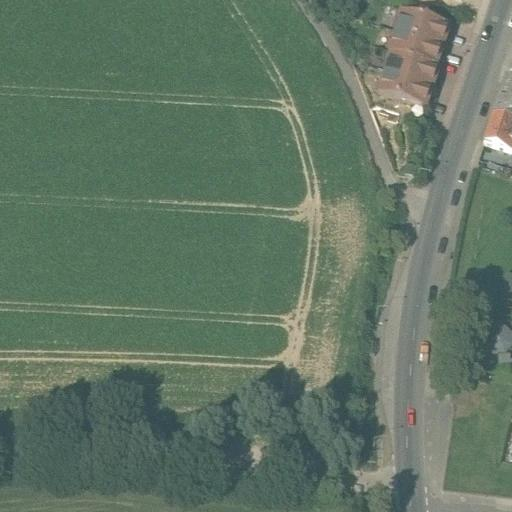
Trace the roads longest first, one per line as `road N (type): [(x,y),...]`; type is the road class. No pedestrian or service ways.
road 1 (secondary): [(409,487),(404,424),(417,301),(503,0)]
road 2 (track): [(196,451),(0,443)]
